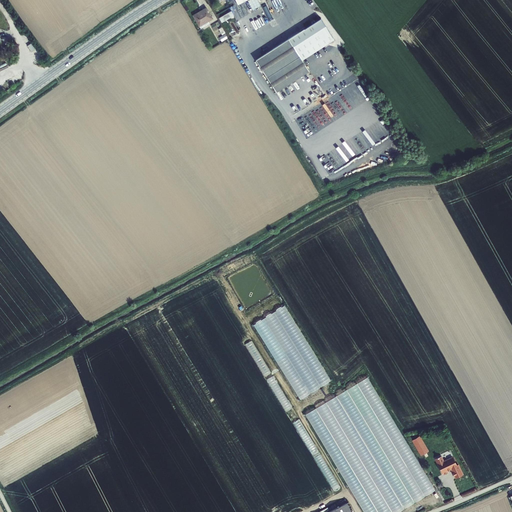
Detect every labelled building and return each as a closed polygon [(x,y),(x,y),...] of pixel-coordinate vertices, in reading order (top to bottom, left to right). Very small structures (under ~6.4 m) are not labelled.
[(249,0),(253,9),(261,6),(258,0),(249,0)] [(205,8),(192,16),(199,28),(207,24),(206,21),(211,18),(205,8)] [(223,22),(236,15),(233,10),(220,17),(223,22)] [(320,18),(288,39),(301,60),(332,39),(320,18)] [(288,39),(255,60),(276,92),(308,70),(301,60),(288,39)] [(267,377),(286,412),(292,408),(274,373),(267,377)] [(307,413),(363,511),(397,511),(434,491),(369,377),(307,413)] [(421,435),(413,440),(422,456),(430,451),(421,435)] [(322,454),(315,457),(335,491),(341,488),(322,454)] [(441,457),(436,459),(443,475),(448,473),(447,472),(451,470),(455,479),(462,475),(458,466),(456,466),(452,458),(444,462),(441,457)] [(350,511),(345,502),(326,511),(350,511)]
